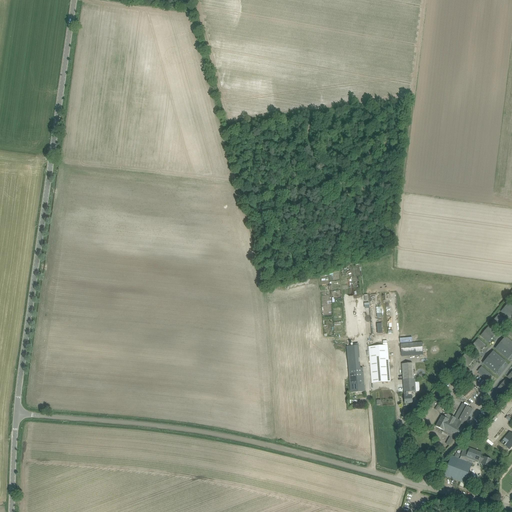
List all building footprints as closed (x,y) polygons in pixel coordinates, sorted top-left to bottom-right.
[(511,313),(505,307),(502,311),(508,316),(510,314),(511,315),(511,314),(511,313)] [(502,323),(504,321),(498,316),(495,319),(502,326),(503,324),(502,323)] [(502,326),(495,319),(492,323),(498,328),(499,326),(501,327),(502,326)] [(494,333),(488,328),(485,332),(492,338),(493,336),(492,335),(494,333)] [(492,338),(485,332),(482,335),(487,340),(489,338),(491,339),(492,338)] [(506,338),(501,343),(507,348),(511,343),(506,338)] [(482,347),(484,345),(478,340),(475,344),(482,350),(483,348),(482,347)] [(401,344),(402,353),(423,351),(423,342),(401,344)] [(501,343),(497,349),(502,354),(507,348),(501,343)] [(481,351),(482,350),(475,344),(472,347),(477,352),(479,350),(481,351)] [(358,345),(347,346),(351,393),(365,392),(363,368),(362,368),(360,368),(358,345)] [(372,383),(391,381),(388,345),(369,346),(372,383)] [(511,352),(507,348),(502,354),(508,358),(511,353),(511,352)] [(474,356),(468,351),(465,355),(472,361),(473,360),(472,358),(474,356)] [(494,352),(489,358),(494,363),(499,357),(494,352)] [(465,355),(462,359),(467,364),(469,361),(471,363),(472,361),(465,355)] [(499,357),(494,363),(500,367),(505,362),(499,357)] [(489,358),(484,363),(490,368),(494,363),(489,358)] [(415,379),(413,379),(413,363),(403,364),(405,404),(413,403),(414,403),(414,396),(410,396),(410,392),(416,392),(415,379)] [(494,363),(490,368),(495,373),(500,367),(494,363)] [(483,377),(487,372),(483,368),(479,373),(483,377)] [(487,372),(483,377),(487,380),(491,375),(487,372)] [(509,390),(511,386),(506,382),(504,384),(503,383),(502,384),(509,390)] [(500,389),(506,394),(509,390),(502,384),(500,386),(502,387),(500,389)] [(471,386),(462,394),(467,400),(476,391),(471,386)] [(486,406),(490,410),(496,403),(492,399),(486,406)] [(444,430),(457,437),(464,425),(463,425),(466,420),(472,409),(465,405),(462,410),(460,408),(455,418),(448,414),(446,418),(442,416),(436,426),(444,430)] [(509,450),(511,446),(511,433),(510,432),(501,443),(509,450)] [(465,446),(461,456),(460,459),(451,456),(446,471),(444,475),(465,483),(473,461),(479,463),(479,462),(481,456),(482,453),(465,446)] [(491,460),(481,456),(479,462),(482,464),(489,467),(491,462),(491,460)]
